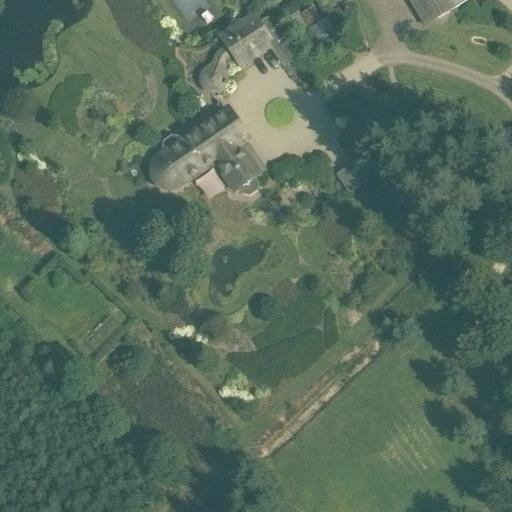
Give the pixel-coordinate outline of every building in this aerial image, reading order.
[(414,0),(429,24),(468,0),(414,0)] [(202,75),(202,80),(202,84),(204,87),(205,89),(208,92),(213,94),(217,95),(220,94),(224,93),(226,92),(228,90),(230,86),(232,82),(232,78),(231,75),(229,69),(229,67),(229,64),(231,62),(233,59),(239,56),(245,70),(274,51),(287,69),(302,58),(273,16),(264,22),(257,11),(221,36),(229,45),(225,46),(221,50),(218,54),(216,60),(214,63),(211,65),(207,68),(204,71),(202,75)] [(315,29),(330,24),(326,11),(311,16),(315,29)] [(330,23),(320,36),(338,49),(348,37),(330,23)] [(154,168),(154,172),(154,176),(156,181),(158,185),(160,187),(163,189),(167,191),(170,192),(174,193),(182,192),(188,189),(190,188),(191,186),(191,185),(190,184),(220,163),(241,193),(244,191),(247,194),(255,197),(262,191),(263,184),(262,181),(267,177),(250,154),(260,147),(253,139),(256,137),(235,107),(187,141),(184,137),(177,135),(168,141),(167,149),(167,150),(162,154),(160,156),(157,159),(155,165),(154,168)] [(333,218),(343,223),(350,210),(339,205),(333,218)] [(346,244),(340,263),(356,269),(363,250),(346,244)] [(234,320),(214,331),(224,350),(244,339),(234,320)]
